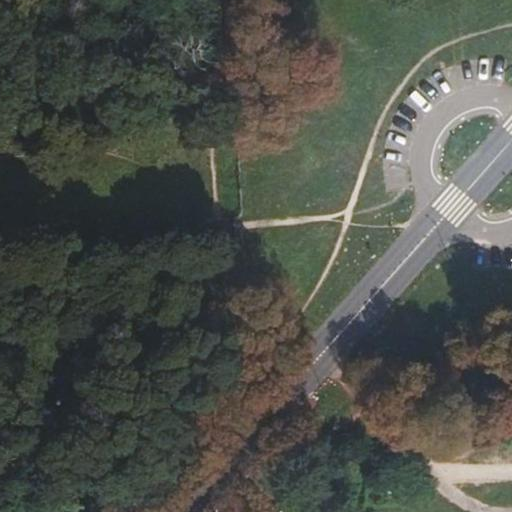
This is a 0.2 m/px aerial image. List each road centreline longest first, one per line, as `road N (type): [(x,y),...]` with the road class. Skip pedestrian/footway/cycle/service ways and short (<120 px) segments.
road 1 (secondary): [(182,511),(438,219)]
road 2 (track): [(0,20),(214,97),(217,224)]
road 3 (residential): [(511,98),(464,98),(427,126),(415,172),(438,219)]
